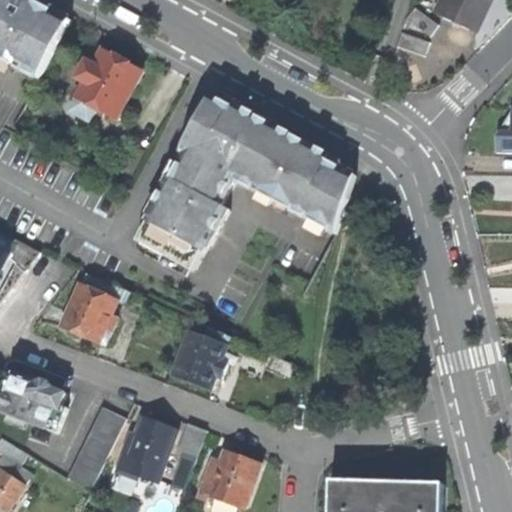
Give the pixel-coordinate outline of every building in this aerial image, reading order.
[(17,68),(40,80),(72,22),(54,12),(54,13),(38,5),(40,0),(0,0),(0,58),(2,60),(17,68)] [(57,8),(42,0),(40,0),(38,5),(54,13),(54,12),(57,8)] [(488,7),(491,0),(441,0),(434,14),(476,33),(488,7)] [(414,8),(405,19),(428,38),(438,27),(414,8)] [(428,43),(401,32),(395,46),(423,57),(428,43)] [(86,85),(78,100),(94,108),(118,121),(144,73),(104,52),(99,61),(96,67),(89,62),(79,81),(86,85)] [(0,66),(14,74),(17,68),(2,60),(0,63),(0,66)] [(184,153),(188,154),(237,181),(263,195),(293,211),(313,222),(332,232),(337,235),(357,177),(343,169),(330,163),(334,157),(263,119),(261,122),(249,116),(251,112),(237,105),(235,108),(223,101),(213,96),(184,153)] [(225,98),(223,101),(235,108),(237,105),(225,98)] [(94,108),(78,100),(71,113),(87,121),(94,108)] [(256,115),(251,112),(249,116),(261,122),(263,119),(256,115)] [(511,154),(511,134),(511,135),(511,132),(501,132),(496,138),(497,154),(511,154)] [(237,181),(188,154),(181,166),(174,180),(172,179),(171,180),(164,194),(171,198),(166,208),(158,204),(151,217),(153,219),(140,243),(146,246),(190,270),(195,273),(208,248),(210,249),(231,211),(223,207),(237,181)] [(346,163),(334,157),(330,163),(343,169),(346,163)] [(168,178),(171,180),(172,179),(174,180),(181,166),(176,163),(168,178)] [(161,199),(158,204),(166,208),(171,198),(164,194),(161,199)] [(289,218),(293,211),(263,195),(259,202),(289,218)] [(328,239),(332,232),(313,222),(309,230),(328,239)] [(0,231),(0,247),(11,253),(17,241),(0,231)] [(17,241),(11,253),(12,254),(10,259),(27,273),(42,255),(17,241)] [(186,277),(190,270),(146,246),(142,253),(186,277)] [(12,254),(11,253),(0,247),(0,277),(10,259),(12,254)] [(117,299),(80,282),(61,325),(85,335),(98,341),(104,327),(111,330),(117,315),(111,312),(117,299)] [(196,382),(210,387),(215,373),(223,376),(228,362),(222,359),(231,336),(210,326),(206,337),(191,331),(173,374),(196,382)] [(263,369),(291,381),(293,364),(270,353),(263,369)] [(0,408),(46,426),(53,406),(58,408),(64,392),(51,387),(49,381),(41,379),(35,381),(13,373),(7,389),(0,407),(0,408)] [(91,489),(125,420),(100,407),(66,476),(91,489)] [(116,467),(155,482),(161,466),(163,467),(177,430),(161,424),(141,416),(134,433),(129,431),(116,467)] [(170,484),(183,489),(205,430),(186,423),(176,450),(181,453),(170,484)] [(0,453),(19,466),(27,453),(2,438),(0,440),(0,453)] [(201,491),(243,507),(260,462),(240,455),(225,449),(221,459),(213,456),(201,491)] [(0,472),(0,496),(12,478),(1,472),(0,472)] [(0,507),(5,510),(22,485),(12,478),(0,496),(0,507)] [(444,511),(445,486),(332,483),(331,511),(444,511)]
